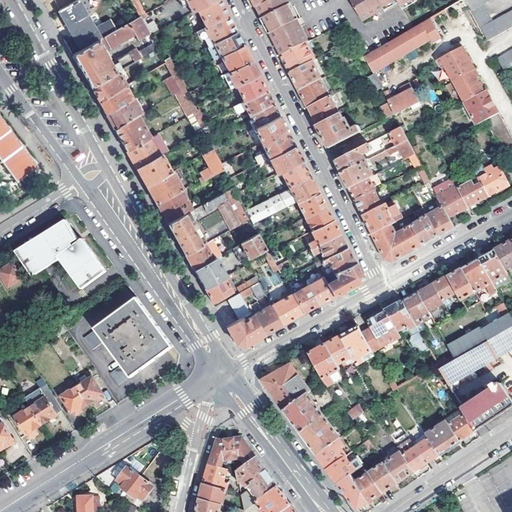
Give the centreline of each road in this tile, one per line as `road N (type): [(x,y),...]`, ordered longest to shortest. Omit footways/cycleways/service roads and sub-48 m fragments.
road 1 (residential): [(236,0),(380,284)]
road 2 (tertiary): [(92,170),(223,374)]
road 3 (tertiary): [(92,170),(94,149),(13,0)]
road 4 (tertiary): [(223,374),(380,284)]
road 5 (tertiary): [(2,511),(156,416)]
road 6 (tertiary): [(324,511),(223,374)]
road 7 (tertiary): [(380,284),(511,210)]
road 8 (residential): [(391,511),(511,431)]
road 9 (tertiary): [(0,72),(69,165),(92,170)]
